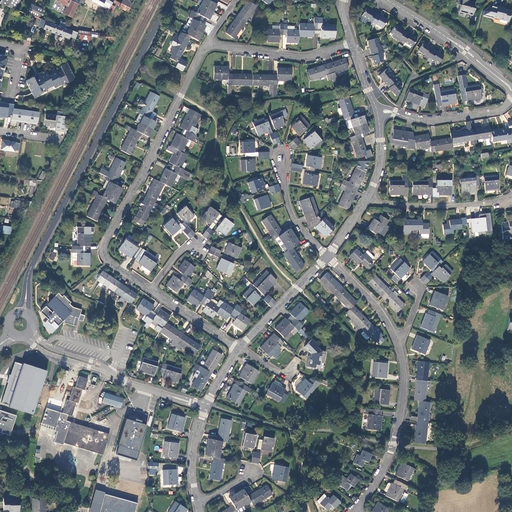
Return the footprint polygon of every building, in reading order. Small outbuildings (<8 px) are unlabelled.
[(1,0),(0,2),(0,3),(15,10),(20,0),(1,0)] [(114,0),(113,0),(91,0),(91,1),(106,9),(105,12),(100,9),(99,12),(105,16),(111,5),(113,2),(114,0)] [(209,1),(209,0),(198,0),(197,4),(200,6),(213,12),(217,5),(209,1)] [(237,16),(246,22),(257,6),(248,0),(237,16)] [(475,3),(473,2),(470,2),(470,0),(461,0),(462,1),(460,0),(458,5),(460,5),(459,12),(473,16),(474,9),(474,8),(475,3)] [(130,8),(121,3),(120,6),(119,8),(128,12),(130,8)] [(27,13),(38,18),(43,10),(31,4),(27,13)] [(111,5),(105,16),(109,18),(115,7),(111,5)] [(209,20),(213,12),(200,6),(196,13),(192,11),(190,14),(200,19),(201,16),(204,17),(209,20)] [(367,22),(371,24),(377,13),(366,7),(361,16),(368,20),(367,22)] [(502,8),(497,7),(494,18),(508,22),(511,12),(502,10),(502,8)] [(377,13),(371,24),(375,27),(376,24),(382,28),(387,19),(377,13)] [(189,27),(202,34),(206,26),(198,22),(200,19),(190,14),(189,17),(190,18),(186,26),(189,27)] [(234,39),(246,22),(237,16),(225,33),(234,39)] [(317,29),(317,18),(314,18),(314,25),(299,24),(299,30),(299,37),(313,37),(313,32),(314,29),(317,29)] [(321,18),(317,18),(317,29),(320,29),(320,32),(320,37),(321,37),(323,39),(325,39),(326,37),(335,37),(335,26),(330,26),(328,25),(321,25),(321,18)] [(43,28),(43,29),(69,39),(69,37),(71,34),(74,35),(76,32),(66,28),(59,26),(45,21),(44,23),(45,23),(44,25),(43,28)] [(279,35),(283,35),(283,25),(280,25),(280,26),(280,30),(272,30),(267,30),(267,42),(279,42),(279,35)] [(286,43),(299,43),(299,37),(299,30),(294,30),(286,30),(286,26),(287,25),(283,25),(283,35),(286,35),(286,43)] [(399,43),(406,32),(395,26),(390,34),(397,39),(396,41),(399,43)] [(198,41),(202,34),(189,27),(186,34),(181,32),(179,35),(189,40),(190,37),(198,41)] [(76,38),(90,40),(91,36),(91,33),(79,30),(77,32),(76,38)] [(399,43),(398,45),(401,47),(404,43),(411,47),(416,39),(406,32),(399,43)] [(189,40),(179,35),(177,39),(174,46),(170,54),(171,55),(169,58),(178,63),(180,59),(179,59),(189,40)] [(367,41),(370,53),(383,49),(381,45),(379,46),(377,38),(367,41)] [(427,59),(433,49),(424,43),(418,51),(424,56),(423,58),(427,59)] [(383,49),(370,53),(374,64),(383,62),(381,54),(384,53),(383,49)] [(444,55),(433,49),(427,59),(430,62),(431,60),(438,64),(444,55)] [(345,58),(327,64),(332,79),(333,80),(335,79),(336,77),(335,73),(349,68),(345,58)] [(75,78),(66,61),(27,81),(33,93),(30,94),(33,101),(74,80),(75,78)] [(332,79),(327,64),(307,71),(311,81),(326,75),(328,81),(332,79)] [(231,85),(232,74),(228,74),(228,67),(214,67),(213,79),(228,80),(227,93),(231,95),(231,85)] [(277,76),(273,76),(273,96),(277,96),(277,81),(291,81),(292,69),(277,68),(277,76)] [(386,84),(396,76),(393,73),(392,75),(386,69),(378,75),(386,84)] [(252,75),(232,74),(231,85),(252,86),(252,75)] [(273,76),(252,75),(252,86),(269,86),(269,96),(273,96),(273,76)] [(458,76),(462,102),(481,99),(480,93),(479,89),(479,85),(464,88),(464,86),(467,85),(465,75),(458,76)] [(401,82),(396,76),(386,84),(395,96),(400,92),(399,90),(402,88),(399,84),(401,82)] [(428,96),(423,94),(411,89),(406,101),(418,106),(419,105),(424,107),(428,96)] [(457,103),(454,89),(440,92),(439,92),(434,92),(436,106),(442,105),(457,103)] [(141,110),(150,115),(159,96),(150,91),(141,110)] [(354,115),(348,97),(338,100),(344,118),(354,115)] [(12,116),(14,104),(0,102),(0,118),(5,119),(5,117),(7,118),(7,115),(12,116)] [(13,108),(12,116),(11,121),(25,123),(26,110),(13,108)] [(72,111),(57,109),(56,115),(45,114),(44,125),(55,126),(54,131),(65,132),(67,120),(71,121),(72,111)] [(201,114),(190,109),(180,127),(183,129),(186,131),(185,134),(195,139),(196,136),(194,135),(191,133),(194,127),(201,114)] [(25,123),(37,124),(40,112),(26,110),(25,123)] [(149,118),(150,115),(141,110),(139,113),(140,114),(143,116),(140,123),(152,130),(156,122),(149,118)] [(274,129),(285,125),(280,112),(270,116),(274,129)] [(355,118),(354,115),(344,118),(345,122),(350,120),(352,128),(366,123),(363,116),(359,117),(355,118)] [(268,131),(274,145),(277,143),(273,134),(266,117),(253,122),(258,135),(268,131)] [(299,135),(310,126),(302,117),(292,127),(299,135)] [(148,137),(152,130),(140,123),(136,131),(126,126),(124,129),(128,130),(139,136),(141,133),(144,135),(148,137)] [(368,131),(366,123),(352,128),(355,136),(350,138),(351,140),(361,137),(360,134),(364,133),(368,131)] [(473,141),(490,138),(492,138),(491,132),(490,127),(471,130),(473,141)] [(507,144),(511,143),(509,129),(491,132),(492,138),(492,142),(507,141),(507,144)] [(129,155),(139,136),(128,130),(127,132),(129,133),(128,135),(126,139),(120,150),(129,155)] [(407,146),(409,132),(394,130),(392,144),(407,146)] [(472,145),(474,145),(473,141),(471,130),(467,131),(450,133),(451,138),(452,144),(463,142),(471,141),(472,145)] [(311,149),(316,144),(321,140),(321,139),(314,131),(304,140),(311,149)] [(414,137),(413,133),(409,132),(407,146),(406,148),(409,149),(409,144),(415,145),(414,137)] [(177,134),(170,147),(176,149),(182,152),(185,145),(188,140),(191,141),(197,144),(199,141),(195,139),(185,134),(183,137),(180,135),(177,134)] [(431,152),(434,151),(433,141),(430,142),(429,135),(414,137),(415,145),(416,150),(423,148),(430,147),(431,151),(431,152)] [(361,137),(351,140),(353,145),(354,150),(357,158),(367,155),(361,137)] [(289,144),(291,147),(298,140),(296,138),(289,144)] [(434,151),(453,148),(453,147),(452,144),(451,138),(433,141),(434,151)] [(298,140),(291,147),(293,149),(300,143),(298,140)] [(20,143),(4,141),(3,146),(2,145),(1,150),(14,151),(15,151),(19,151),(20,143)] [(245,153),(254,153),(254,141),(240,142),(241,153),(245,153)] [(184,162),(187,155),(182,152),(176,149),(169,162),(172,164),(175,166),(173,169),(184,174),(185,170),(184,170),(181,168),(184,162)] [(320,169),(322,158),(308,155),(306,166),(320,169)] [(103,175),(116,181),(125,163),(116,158),(109,173),(101,169),(99,173),(103,175)] [(256,171),(255,160),(241,160),(242,172),(256,171)] [(343,185),(356,191),(365,173),(368,161),(358,161),(356,168),(349,182),(345,180),(343,185)] [(181,176),(182,177),(184,174),(173,169),(172,172),(169,170),(166,169),(159,182),(164,184),(171,188),(175,179),(177,174),(181,176)] [(319,175),(305,173),(303,184),(317,186),(319,175)] [(106,190),(118,196),(122,188),(118,186),(115,185),(116,181),(103,175),(102,178),(106,181),(109,182),(106,189),(106,190)] [(403,196),(408,196),(408,175),(403,175),(403,181),(389,181),(389,195),(403,195),(403,196)] [(476,184),(479,183),(478,175),(475,176),(475,178),(460,179),(461,193),(468,192),(473,192),(473,194),(477,193),(476,184)] [(498,176),(484,178),(485,191),(499,190),(498,176)] [(261,178),(248,183),(251,193),(265,189),(261,178)] [(155,180),(145,198),(155,203),(164,184),(159,182),(155,180)] [(427,195),(432,195),(432,181),(427,181),(413,181),(412,194),(422,195),(427,195)] [(451,195),(451,181),(436,181),(437,194),(451,195)] [(347,210),(356,191),(343,185),(341,189),(345,191),(338,206),(347,210)] [(114,203),(118,196),(106,190),(102,197),(97,195),(97,192),(94,190),(91,195),(92,196),(96,198),(105,203),(107,200),(114,203)] [(270,206),(267,195),(254,200),(257,210),(270,206)] [(299,201),(308,225),(310,222),(317,216),(318,215),(312,197),(299,201)] [(95,221),(105,203),(96,198),(95,200),(86,217),(95,221)] [(155,203),(145,198),(143,202),(141,201),(139,202),(138,204),(139,206),(141,207),(140,209),(136,217),(135,216),(133,220),(142,225),(144,221),(145,222),(150,211),(153,206),(156,207),(158,204),(155,203)] [(11,207),(22,208),(22,200),(11,199),(11,207)] [(186,224),(194,216),(185,206),(177,214),(186,224)] [(211,224),(219,214),(210,207),(202,218),(211,224)] [(212,229),(221,216),(219,214),(211,224),(209,227),(212,229)] [(272,236),(281,231),(271,215),(262,221),(272,236)] [(383,236),(390,227),(386,225),(389,221),(381,215),(377,221),(374,218),(367,228),(375,234),(377,232),(383,236)] [(181,228),(183,231),(185,229),(183,226),(174,216),(172,218),(181,228)] [(317,216),(310,222),(325,237),(328,233),(329,232),(331,234),(334,232),(332,230),(334,228),(325,218),(320,221),(319,220),(320,219),(317,216)] [(488,230),(487,220),(481,221),(480,217),(472,218),(472,228),(478,227),(479,231),(488,230)] [(172,236),(181,228),(172,218),(163,226),(172,236)] [(233,225),(224,218),(216,228),(225,235),(233,225)] [(462,229),(461,219),(449,221),(450,224),(443,225),(444,234),(453,233),(453,230),(462,229)] [(422,221),(410,220),(404,221),(402,234),(411,234),(411,230),(419,230),(419,234),(429,234),(429,224),(422,224),(422,221)] [(511,221),(508,222),(509,225),(502,226),(503,236),(511,235),(511,221)] [(12,227),(4,226),(3,233),(11,235),(12,227)] [(185,229),(192,236),(195,234),(188,226),(185,229)] [(202,235),(206,238),(212,229),(209,227),(202,235)] [(190,239),(192,236),(185,229),(183,231),(190,239)] [(212,229),(206,238),(208,240),(214,231),(212,229)] [(283,233),(281,231),(272,236),(274,239),(278,237),(283,244),(295,236),(290,229),(283,233)] [(83,246),(86,246),(90,246),(90,234),(78,233),(77,246),(72,246),(72,249),(83,249),(83,246)] [(299,243),(295,236),(283,244),(287,250),(283,253),(285,256),(294,251),(292,248),(299,243)] [(139,246),(126,238),(119,249),(131,258),(139,246)] [(241,248),(229,242),(225,253),(236,258),(241,248)] [(90,253),(86,253),(82,253),(83,249),(72,249),(72,253),(74,253),(77,253),(77,260),(77,265),(89,266),(90,253)] [(143,249),(135,261),(142,265),(150,271),(151,271),(159,260),(143,249)] [(360,262),(368,270),(373,265),(370,262),(372,260),(375,257),(368,250),(363,255),(356,249),(349,256),(358,264),(360,262)] [(304,266),(294,251),(285,256),(295,272),(304,266)] [(431,269),(433,271),(439,266),(443,262),(433,251),(423,261),(430,269),(431,269)] [(233,264),(221,259),(217,269),(228,275),(233,264)] [(405,274),(410,268),(401,259),(391,269),(400,279),(401,278),(405,274)] [(183,274),(181,277),(190,284),(193,281),(188,277),(195,267),(185,260),(178,270),(183,274)] [(435,274),(439,278),(443,282),(453,273),(446,264),(441,268),(435,274)] [(150,271),(142,265),(140,268),(148,273),(150,271)] [(430,274),(433,277),(434,276),(438,279),(439,278),(435,274),(441,268),(439,266),(433,271),(430,274)] [(210,279),(213,275),(207,270),(204,275),(210,279)] [(114,292),(120,283),(102,271),(97,280),(114,292)] [(271,286),(276,281),(266,271),(255,282),(265,292),(271,286)] [(420,279),(423,281),(430,274),(428,272),(420,279)] [(320,280),(335,295),(342,288),(327,273),(320,280)] [(430,274),(423,281),(426,284),(433,277),(430,274)] [(190,284),(181,277),(179,280),(173,275),(166,285),(176,293),(184,283),(188,286),(190,284)] [(368,282),(383,297),(390,290),(375,275),(368,282)] [(137,294),(120,283),(114,292),(131,303),(137,294)] [(201,301),(204,303),(212,291),(208,288),(206,291),(207,292),(204,296),(193,289),(186,300),(197,307),(199,304),(201,301)] [(253,305),(261,297),(251,288),(243,296),(253,305)] [(342,288),(335,295),(350,310),(353,306),(357,302),(342,288)] [(390,290),(383,297),(397,312),(405,305),(397,297),(393,293),(390,290)] [(202,311),(213,318),(216,313),(223,302),(220,300),(219,302),(216,305),(209,301),(210,299),(212,296),(213,297),(215,293),(212,291),(204,303),(206,305),(205,308),(202,311)] [(449,297),(435,291),(430,305),(443,310),(449,297)] [(79,314),(81,310),(72,307),(69,304),(70,302),(63,295),(61,297),(57,293),(48,303),(59,314),(59,316),(61,318),(63,318),(64,319),(63,322),(67,323),(66,324),(75,326),(76,322),(73,321),(75,317),(77,318),(79,314)] [(266,298),(273,305),(276,302),(268,295),(266,298)] [(271,307),(273,305),(266,298),(264,300),(271,307)] [(146,323),(153,314),(150,312),(152,309),(154,306),(143,299),(136,309),(145,315),(146,316),(143,321),(146,323)] [(231,314),(233,316),(240,306),(237,305),(233,309),(223,302),(216,313),(227,320),(229,316),(231,314)] [(59,314),(48,303),(46,305),(62,320),(64,319),(63,318),(61,318),(59,316),(59,314)] [(295,318),(293,320),(300,328),(303,325),(299,322),(309,311),(300,303),(290,313),(292,315),(295,318)] [(243,309),(242,308),(240,306),(233,316),(236,318),(235,320),(232,324),(243,330),(250,320),(240,313),(243,309)] [(350,310),(346,313),(352,319),(358,326),(356,328),(354,330),(357,332),(361,328),(368,321),(353,306),(350,310)] [(156,316),(153,314),(146,323),(144,326),(147,328),(153,320),(158,324),(155,329),(159,332),(160,331),(166,323),(170,316),(160,310),(157,313),(156,316)] [(441,314),(429,310),(428,314),(426,313),(421,327),(434,332),(441,314)] [(285,318),(275,329),(284,337),(291,330),(294,327),(298,331),(306,338),(309,335),(300,328),(293,320),(290,323),(287,320),(285,318)] [(358,326),(352,319),(350,321),(356,328),(358,326)] [(383,335),(368,321),(361,328),(375,343),(376,342),(381,337),(383,335)] [(183,335),(166,323),(160,331),(173,340),(170,344),(175,347),(183,335)] [(271,357),(273,355),(275,357),(277,357),(281,353),(281,351),(279,349),(281,346),(279,345),(282,341),(274,333),(261,348),(266,353),(264,354),(267,356),(268,355),(271,357)] [(200,346),(183,335),(175,347),(179,350),(182,346),(195,355),(200,346)] [(425,355),(430,340),(417,335),(412,349),(425,355)] [(381,337),(376,342),(380,345),(385,340),(381,337)] [(326,352),(321,351),(318,347),(321,343),(319,341),(316,344),(312,339),(305,347),(310,352),(307,366),(314,368),(314,364),(319,365),(321,360),(324,361),(326,352)] [(213,350),(203,368),(212,373),(222,355),(213,350)] [(158,362),(144,358),(140,371),(154,376),(158,362)] [(419,361),(417,380),(427,381),(429,362),(419,361)] [(15,362),(10,375),(12,376),(10,382),(8,381),(2,402),(9,405),(9,407),(33,414),(34,412),(47,371),(23,363),(22,364),(15,362)] [(388,363),(374,362),(373,377),(387,378),(388,363)] [(160,372),(164,374),(163,378),(178,383),(182,370),(162,363),(160,372)] [(203,368),(197,364),(194,368),(200,372),(192,386),(201,391),(212,373),(203,368)] [(240,377),(245,380),(248,381),(251,384),(259,371),(247,364),(240,377)] [(80,396),(83,397),(85,390),(84,390),(88,379),(79,376),(75,387),(73,387),(70,396),(65,394),(60,412),(46,408),(42,418),(41,422),(55,427),(55,429),(57,430),(56,435),(54,441),(63,445),(64,443),(103,455),(109,434),(84,426),(66,420),(68,414),(72,416),(76,403),(78,403),(80,396)] [(320,383),(310,378),(308,381),(305,379),(303,382),(296,389),(296,390),(307,399),(320,383)] [(415,400),(420,401),(425,402),(427,381),(417,380),(415,400)] [(252,389),(237,381),(227,397),(239,405),(247,392),(250,393),(252,389)] [(279,401),(284,393),(286,389),(282,387),(274,383),(273,382),(267,394),(279,401)] [(388,405),(390,390),(376,389),(375,403),(388,405)] [(123,398),(105,393),(103,403),(121,408),(122,403),(123,398)] [(284,393),(279,401),(284,403),(288,396),(284,393)] [(418,418),(418,422),(428,423),(430,402),(425,402),(420,401),(418,418)] [(382,415),(381,415),(373,414),(374,409),(366,408),(365,414),(368,414),(367,429),(381,430),(382,415)] [(0,430),(6,433),(8,427),(11,428),(15,416),(16,416),(7,412),(0,410),(0,430)] [(186,418),(172,414),(168,428),(181,432),(186,418)] [(221,418),(217,437),(227,439),(231,420),(221,418)] [(118,445),(119,445),(131,449),(128,458),(136,460),(146,425),(126,419),(118,445)] [(39,429),(56,435),(57,430),(55,429),(55,427),(41,422),(39,429)] [(418,422),(415,443),(426,444),(428,423),(418,422)] [(46,434),(38,433),(34,457),(43,458),(46,434)] [(254,448),(256,435),(245,433),(243,446),(254,448)] [(263,440),(261,450),(272,452),(275,438),(264,436),(263,440)] [(206,447),(220,449),(222,441),(227,442),(227,439),(217,437),(216,440),(208,438),(206,447)] [(179,443),(165,441),(163,456),(177,458),(179,443)] [(131,449),(119,445),(116,454),(128,458),(131,449)] [(212,460),(223,462),(224,459),(219,458),(220,449),(206,447),(205,455),(213,457),(212,460)] [(368,462),(371,454),(362,450),(360,455),(357,454),(353,463),(362,467),(364,461),(368,462)] [(219,481),(223,462),(212,460),(209,479),(219,481)] [(407,481),(413,467),(401,462),(395,475),(407,481)] [(285,482),(288,467),(275,464),(272,479),(285,482)] [(147,466),(139,466),(139,478),(147,478),(147,466)] [(177,469),(163,470),(164,485),(178,484),(177,469)] [(334,481),(338,484),(343,477),(339,474),(334,481)] [(338,484),(346,490),(350,485),(353,487),(358,479),(350,474),(346,479),(343,477),(338,484)] [(145,486),(121,480),(119,488),(142,494),(145,486)] [(399,487),(392,483),(391,483),(390,484),(387,492),(385,495),(397,501),(404,488),(406,490),(408,486),(401,483),(399,487)] [(266,485),(250,494),(256,504),(272,494),(266,485)] [(243,489),(236,493),(243,505),(250,501),(253,505),(256,504),(250,494),(247,496),(243,489)] [(135,511),(138,502),(95,491),(89,511),(135,511)] [(233,505),(230,507),(233,511),(241,511),(246,510),(243,505),(236,493),(228,497),(233,505)] [(317,501),(320,503),(326,497),(324,494),(317,501)] [(333,508),(340,501),(333,495),(329,499),(326,497),(320,503),(326,510),(331,505),(333,508)] [(19,511),(19,498),(4,499),(4,511),(13,511),(12,511),(19,511)] [(33,506),(33,511),(45,511),(45,498),(31,499),(31,506),(33,506)] [(185,511),(188,509),(176,502),(169,511),(185,511)] [(387,511),(389,510),(378,502),(370,511),(387,511)]
